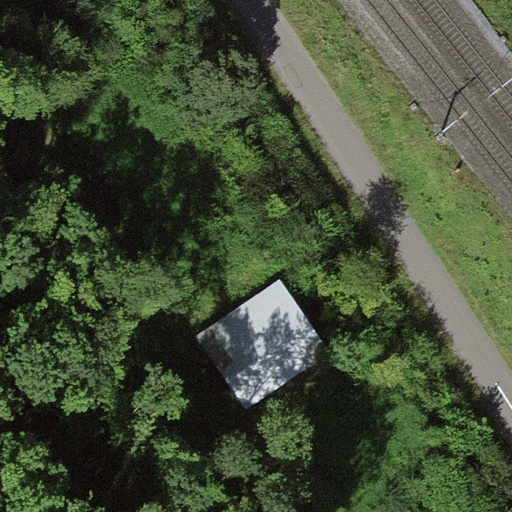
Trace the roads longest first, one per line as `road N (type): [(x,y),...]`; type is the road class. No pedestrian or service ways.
road 1 (unclassified): [(244,0),(511,406)]
road 2 (track): [(0,98),(263,404)]
